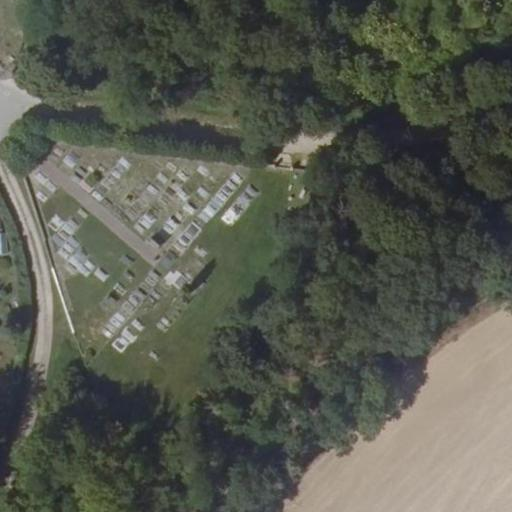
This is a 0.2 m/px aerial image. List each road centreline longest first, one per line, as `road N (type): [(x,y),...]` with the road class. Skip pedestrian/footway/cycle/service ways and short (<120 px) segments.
road 1 (track): [(511,105),(263,128),(39,113),(11,124)]
road 2 (track): [(11,124),(1,152),(57,315),(54,354),(6,511)]
